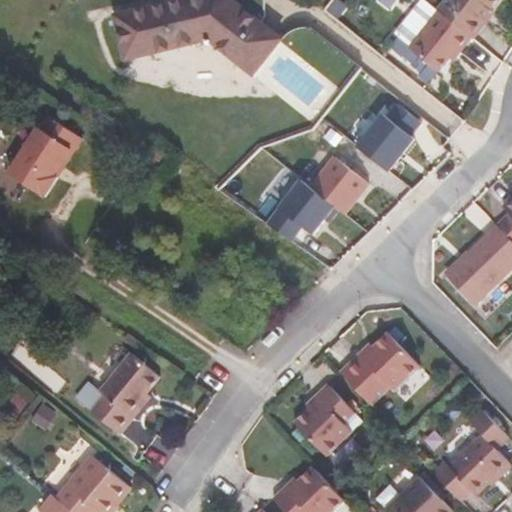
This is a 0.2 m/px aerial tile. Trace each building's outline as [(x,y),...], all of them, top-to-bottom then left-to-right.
[(175,0),(116,15),(126,58),(210,39),(254,74),(282,38),(232,0),(175,0)] [(448,0),(440,11),(474,38),(476,39),(489,23),(484,20),(499,0),(448,0)] [(474,38),(440,11),(426,1),(399,36),(413,48),(412,48),(442,71),(453,58),(460,49),(464,52),(474,38)] [(457,60),(464,52),(460,49),(453,58),(457,60)] [(74,150),(38,126),(8,172),(45,195),(57,176),(55,174),(61,164),(64,166),(74,150)] [(64,166),(61,164),(55,174),(57,176),(64,166)] [(511,202),(501,214),(511,223),(511,202)] [(472,310),(511,269),(511,249),(494,232),(466,259),(444,283),(472,310)] [(441,279),(444,283),(466,259),(463,257),(441,279)] [(340,372),(374,407),(392,390),(395,393),(421,368),(387,333),(373,347),(369,344),(340,372)] [(129,413),(146,391),(160,375),(131,352),(100,389),(105,393),(91,410),(120,433),(133,417),(129,413)] [(355,414),(327,385),(304,407),(307,411),(294,425),(325,457),(351,432),(344,424),(355,414)] [(151,395),(146,391),(129,413),(133,417),(151,395)] [(455,464),(482,491),(489,484),(510,463),(498,450),(509,439),(483,411),(471,422),(484,436),(455,464)] [(94,455),(57,497),(74,511),(97,511),(98,511),(99,511),(109,511),(131,486),(94,455)] [(511,469),(511,464),(510,463),(489,484),(493,488),(511,469)] [(478,495),(482,491),(455,464),(451,468),(447,464),(435,476),(461,502),(473,490),(478,495)] [(343,498),(313,469),(297,484),(294,481),(273,501),(283,511),(335,511),(346,502),(343,498)] [(388,511),(453,511),(422,479),(388,511)]
